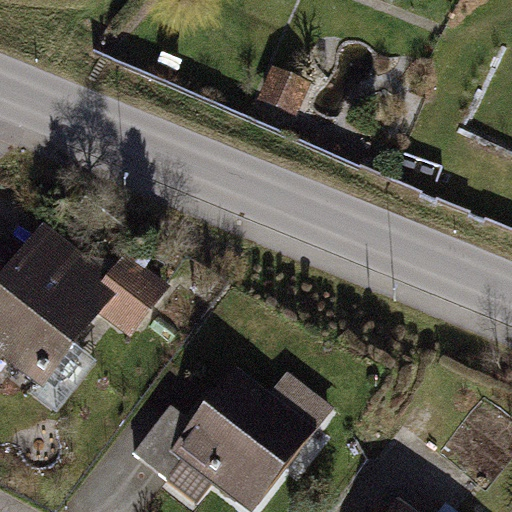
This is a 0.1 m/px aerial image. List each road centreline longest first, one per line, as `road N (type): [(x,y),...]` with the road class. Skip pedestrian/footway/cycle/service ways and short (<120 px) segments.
road 1 (secondary): [(0,86),(511,293)]
road 2 (residential): [(15,511),(0,503),(0,86)]
